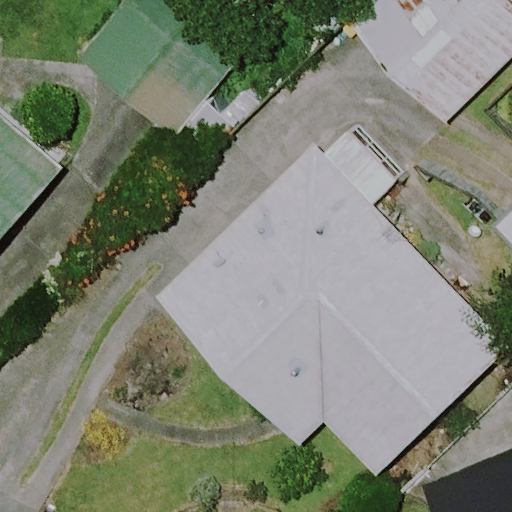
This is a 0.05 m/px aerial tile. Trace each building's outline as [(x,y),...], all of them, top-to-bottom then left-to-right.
[(275,80),(177,0),(131,0),(85,57),(210,159),(275,80)] [(511,58),(511,0),(388,0),(358,30),(448,122),(511,58)] [(0,245),(67,165),(0,110),(0,245)] [(405,173),(350,116),(165,296),(301,436),(329,409),(384,465),(511,341),(376,201),(405,173)] [(511,206),(497,222),(511,237),(511,206)] [(511,511),(511,453),(433,487),(443,511),(511,511)]
